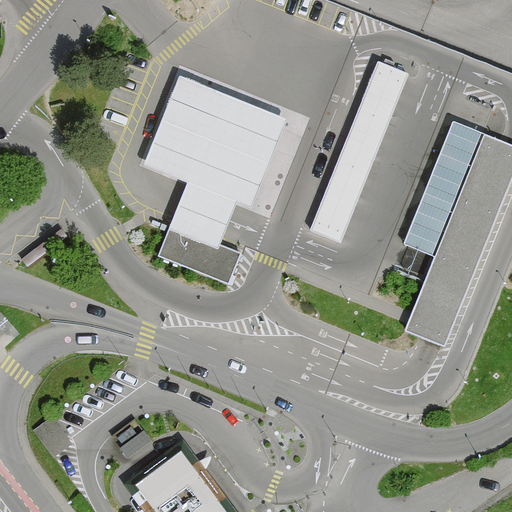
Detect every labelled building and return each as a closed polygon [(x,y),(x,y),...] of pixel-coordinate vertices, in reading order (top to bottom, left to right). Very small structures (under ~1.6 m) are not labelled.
[(310,235),(341,247),(408,76),(378,65),(310,235)] [(287,119),(180,76),(144,165),(187,182),(169,228),(218,248),(236,201),(252,208),(287,119)] [(434,261),(484,137),(453,125),(403,248),(434,261)] [(511,148),(508,147),(484,137),(434,261),(405,334),(430,344),(445,350),(511,184),(511,148)] [(241,256),(170,228),(157,260),(228,289),(241,256)] [(63,230),(21,262),(27,269),(69,238),(63,230)] [(137,417),(115,433),(121,442),(143,426),(137,417)] [(52,419),(35,432),(55,459),(72,446),(52,419)] [(227,511),(181,450),(135,484),(156,511),(227,511)]
